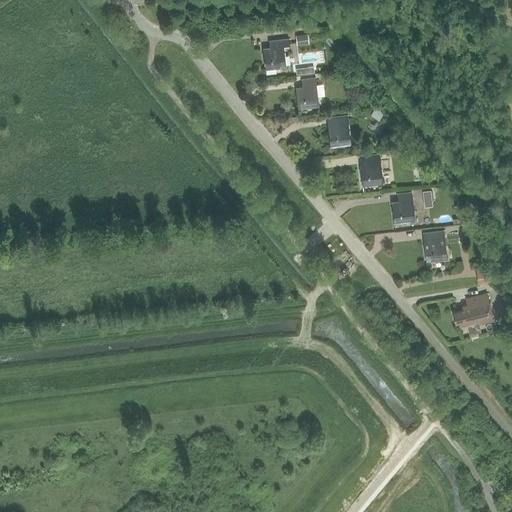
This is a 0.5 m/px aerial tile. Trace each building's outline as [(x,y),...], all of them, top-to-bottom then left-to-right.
[(297,45),(309,44),(308,34),(296,35),(297,45)] [(284,47),(288,46),(288,39),(269,41),(269,48),(263,48),(265,70),(286,68),(284,47)] [(316,50),(324,47),(321,39),(313,42),(316,50)] [(298,109),(319,107),(316,77),(301,78),(302,87),(296,87),(298,109)] [(374,109),(371,115),(379,120),(382,114),(379,110),(374,109)] [(334,125),(328,126),(330,147),(351,145),(348,115),(333,116),(334,125)] [(362,186),(383,184),(380,153),(365,155),(366,163),(360,164),(362,186)] [(431,190),(423,191),(424,199),(432,198),(431,190)] [(394,224),(415,222),(412,192),(398,193),(398,201),(392,202),(394,224)] [(430,240),(424,241),(426,262),(447,260),(444,230),(429,231),(430,240)] [(478,284),(491,282),(489,271),(477,273),(478,284)] [(476,326),(494,321),(487,293),(477,296),(478,302),(462,306),(463,309),(452,312),(455,323),(459,322),(460,327),(467,325),(468,328),(476,326)] [(476,326),(468,328),(469,335),(478,332),(476,326)]
